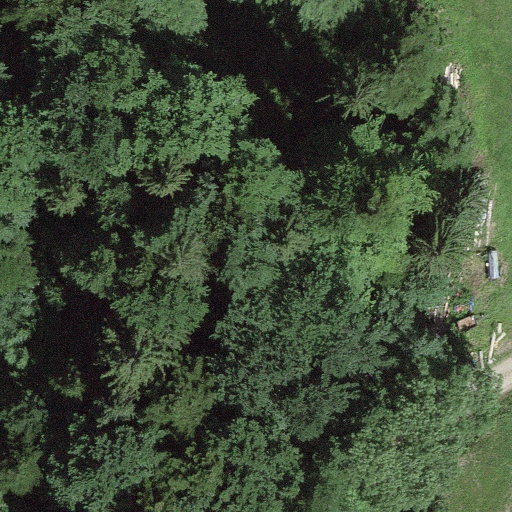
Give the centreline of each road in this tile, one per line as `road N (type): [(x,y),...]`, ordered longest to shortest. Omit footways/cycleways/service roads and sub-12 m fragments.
road 1 (track): [(0,167),(13,185),(19,297),(43,390),(79,460),(130,488),(220,511)]
road 2 (track): [(225,511),(376,467),(511,377)]
